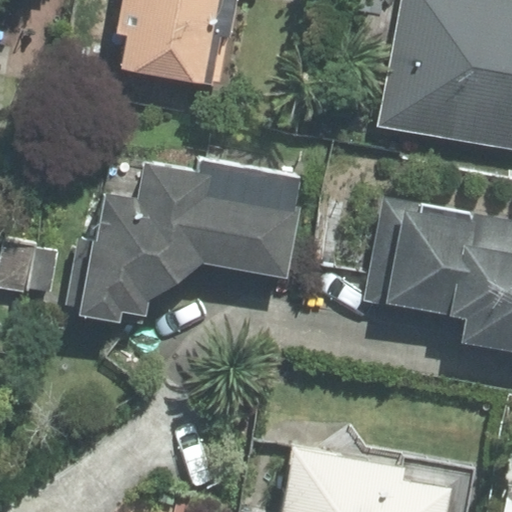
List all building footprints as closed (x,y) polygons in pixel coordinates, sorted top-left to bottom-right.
[(129,0),(119,58),(227,77),(240,0),(129,0)] [(511,0),(406,0),(384,120),(511,143),(511,0)] [(297,269),(315,173),(121,137),(103,232),(87,229),(74,297),(155,312),(159,287),(212,253),(297,269)] [(511,214),(392,193),(374,289),(475,308),(471,333),(511,340),(511,214)] [(66,248),(2,237),(0,249),(0,287),(58,297),(66,248)] [(302,438),(288,511),(464,511),(472,468),(302,438)] [(99,511),(45,502),(43,511),(99,511)]
